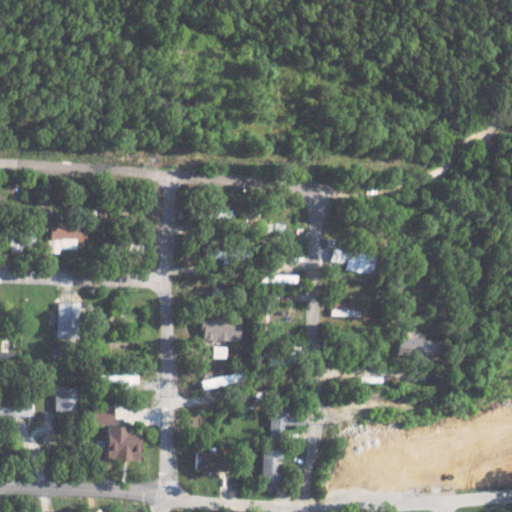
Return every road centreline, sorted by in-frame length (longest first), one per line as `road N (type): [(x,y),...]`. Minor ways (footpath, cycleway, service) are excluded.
road 1 (residential): [(458,146),(413,182),(367,193),(0,163)]
road 2 (residential): [(449,503),(226,507),(0,489)]
road 3 (residential): [(166,511),(171,176)]
road 4 (residential): [(312,511),(317,190)]
road 5 (residential): [(168,285),(0,275)]
